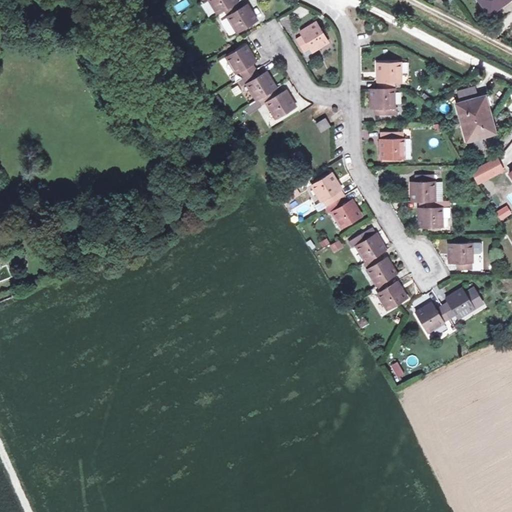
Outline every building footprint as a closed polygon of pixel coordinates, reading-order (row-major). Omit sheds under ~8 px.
[(177,12),(189,5),(186,0),(183,0),(173,5),(177,12)] [(208,0),(205,0),(201,2),(208,15),(215,12),(208,0)] [(223,10),(237,2),(235,0),(208,0),(217,14),(223,10)] [(478,0),(490,15),(509,0),(478,0)] [(240,8),(237,2),(223,10),(237,33),(256,21),(246,5),(240,8)] [(229,34),(235,30),(227,17),(221,21),(229,34)] [(317,22),(300,32),(302,36),(296,40),(304,52),(310,49),(312,51),(328,41),(317,22)] [(243,77),(256,69),(253,64),(256,61),(246,45),(227,57),(237,73),(240,71),(243,77)] [(181,54),(185,64),(196,60),(192,49),(181,54)] [(401,62),(378,63),(378,82),(379,82),(379,89),(394,89),(394,82),(401,82),(401,62)] [(259,99),(276,89),(266,72),(260,75),(256,69),(243,77),(239,79),(243,85),(247,83),(257,101),(259,99)] [(473,88),(459,92),(462,103),(457,104),(466,141),(495,133),(485,96),(477,99),(473,100),(472,96),(476,95),(473,88)] [(276,89),(259,99),(263,105),(267,102),(277,119),(296,108),(286,90),(279,94),(276,89)] [(394,89),(379,89),(371,89),(371,108),(375,108),(375,115),(401,115),(401,106),(395,107),(394,89)] [(326,118),(316,124),(321,132),(331,126),(326,118)] [(400,132),(385,132),(385,139),(382,139),(382,158),(404,158),(404,138),(400,138),(400,132)] [(471,169),(477,184),(505,172),(499,157),(471,169)] [(325,208),(343,197),(339,191),(340,190),(331,174),(311,186),(320,202),(321,202),(325,208)] [(435,175),(416,174),(416,182),(412,182),(412,202),(420,202),(435,201),(435,182),(435,175)] [(343,197),(325,208),(328,215),(332,213),(342,229),(361,217),(351,201),(347,203),(343,197)] [(443,227),(442,201),(435,201),(420,202),(420,227),(443,227)] [(501,221),(511,213),(507,205),(496,212),(501,221)] [(374,234),(370,228),(348,242),(351,248),(355,246),(365,263),(368,261),(380,253),(386,251),(375,234),(374,234)] [(329,244),(332,252),(343,247),(340,240),(329,244)] [(472,243),(449,244),(449,263),(457,263),(457,270),(472,270),(472,243)] [(377,286),(378,286),(391,278),(396,274),(386,258),(384,259),(380,253),(368,261),(372,267),(367,269),(377,286)] [(394,284),(391,278),(378,286),(382,291),(378,294),(388,310),(408,299),(398,282),(394,284)] [(448,302),(442,306),(450,319),(456,316),(457,318),(483,303),(474,289),(466,293),(463,289),(446,299),(448,302)] [(450,319),(442,306),(437,309),(433,303),(416,313),(428,332),(450,319)] [(361,328),(368,324),(364,317),(357,321),(361,328)] [(390,365),(397,378),(404,374),(397,361),(390,365)]
